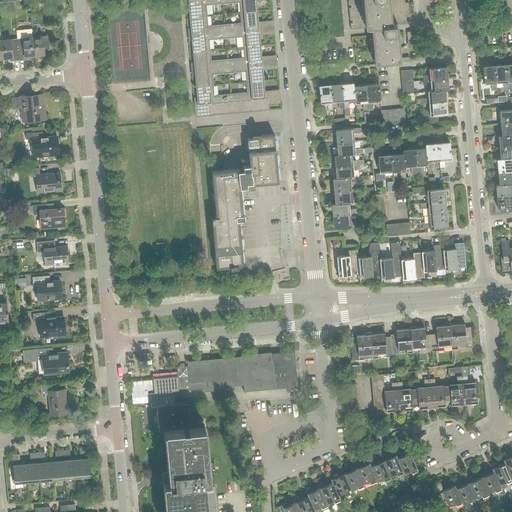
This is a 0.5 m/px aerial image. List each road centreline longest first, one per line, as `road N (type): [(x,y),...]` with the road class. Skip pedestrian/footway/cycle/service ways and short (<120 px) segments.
road 1 (residential): [(317,299),(289,0)]
road 2 (residential): [(487,289),(463,31)]
road 3 (tertiary): [(107,315),(85,74)]
road 4 (residential): [(109,343),(320,322)]
road 5 (residential): [(317,299),(107,315)]
road 6 (residential): [(330,420),(327,452),(271,475),(268,439),(308,423)]
road 7 (residential): [(466,450),(500,429),(488,300)]
